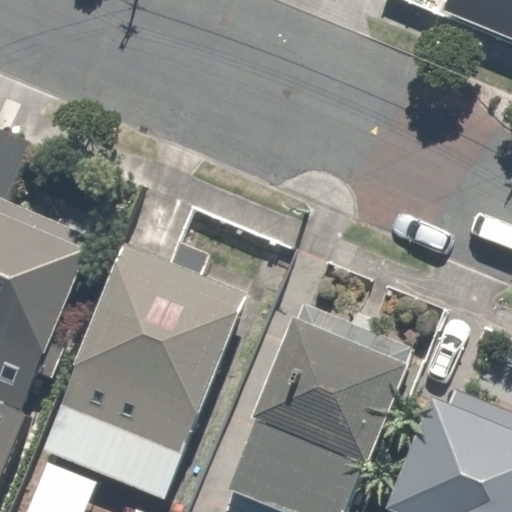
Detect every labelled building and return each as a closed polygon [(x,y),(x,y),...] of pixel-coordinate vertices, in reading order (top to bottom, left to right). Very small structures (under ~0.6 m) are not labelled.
[(511,0),(454,0),(449,15),(511,42),(511,0)] [(0,200),(12,205),(38,147),(0,130),(0,200)] [(121,252),(131,255),(134,247),(172,263),(195,208),(147,189),(121,252)] [(0,504),(35,418),(28,415),(44,377),(60,384),(74,349),(61,344),(99,255),(93,252),(98,239),(12,205),(0,200),(0,504)] [(172,504),(257,298),(210,279),(219,259),(186,245),(178,266),(172,263),(134,247),(131,255),(83,371),(85,371),(50,453),(172,504)] [(262,423),(234,492),(281,511),(352,511),(371,468),(377,470),(419,369),(415,367),(422,352),(312,306),(305,321),(302,320),(260,422),(262,423)] [(511,511),(511,408),(499,403),(492,422),(442,401),(396,511),(511,511)]
